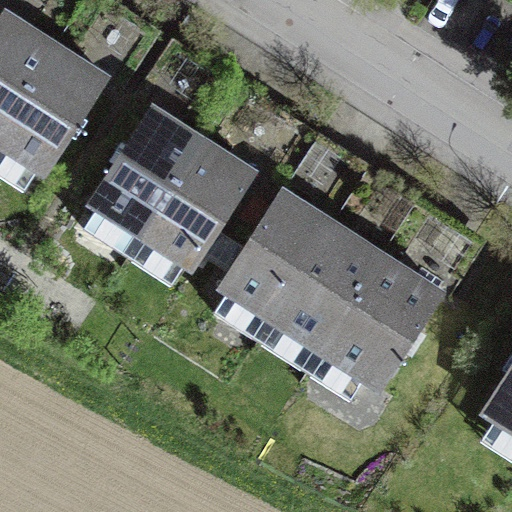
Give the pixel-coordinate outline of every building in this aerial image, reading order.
[(0,129),(55,45),(5,13),(0,20),(0,129)] [(105,77),(55,45),(0,129),(0,143),(44,172),(105,77)] [(202,140),(151,107),(91,202),(141,234),(202,140)] [(202,140),(141,234),(191,266),(252,171),(202,140)] [(332,223),(282,192),(222,286),(272,318),(332,223)] [(332,223),(272,318),(321,349),(381,254),(332,223)] [(381,254),(321,349),(380,386),(440,292),(381,254)] [(511,367),(484,411),(511,428),(511,367)]
